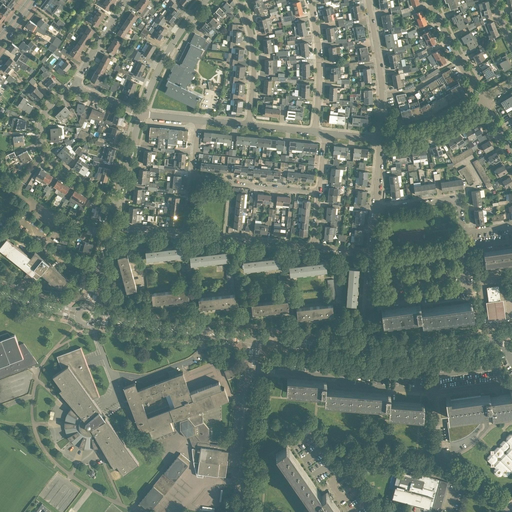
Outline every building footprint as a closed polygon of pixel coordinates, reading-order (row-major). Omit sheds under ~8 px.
[(11,9),(14,3),(10,1),(10,2),(7,0),(5,0),(5,1),(3,0),(0,0),(0,1),(4,4),(11,9)] [(52,16),(61,4),(56,0),(45,0),(40,7),(45,10),(52,16)] [(111,4),(105,0),(101,6),(108,11),(110,7),(111,4)] [(166,10),(175,17),(179,12),(174,8),(176,5),(174,3),(170,0),(168,3),(170,5),(169,7),(166,10)] [(229,12),(235,5),(233,0),(229,4),(226,2),(221,9),(226,14),(226,13),(232,18),(234,16),(229,12)] [(254,8),(265,4),(264,4),(262,0),(256,0),(251,2),(254,8)] [(459,0),(453,0),(447,2),(450,9),(459,6),(460,9),(468,6),(466,3),(466,2),(459,5),(458,2),(460,1),(459,0)] [(0,12),(1,13),(2,12),(0,11),(0,7),(2,9),(1,11),(6,15),(11,9),(4,4),(0,1),(0,12)] [(380,9),(390,7),(391,7),(390,1),(386,2),(386,1),(379,3),(380,9)] [(146,7),(140,2),(138,5),(137,4),(135,7),(141,12),(140,14),(144,18),(148,12),(150,10),(146,7)] [(289,3),(290,10),(301,8),(299,2),(293,3),(292,2),(289,3)] [(478,4),(480,11),(489,9),(487,2),(478,4)] [(265,4),(254,8),(256,14),(267,10),(265,4)] [(351,13),(360,11),(359,5),(349,7),(351,13)] [(222,17),(226,14),(221,9),(219,7),(213,14),(218,18),(220,20),(221,21),(223,18),(222,17)] [(330,8),(328,8),(325,8),(325,9),(322,10),(323,16),(330,14),(331,14),(334,14),(333,7),(330,8)] [(290,10),(292,15),(292,17),(302,14),(301,8),(290,10)] [(491,16),(489,9),(480,11),(481,18),(491,16)] [(94,16),(100,20),(102,18),(103,18),(105,15),(98,10),(94,16)] [(171,22),(175,17),(166,10),(162,15),(160,14),(157,17),(158,18),(164,22),(167,19),(171,22)] [(361,18),(360,11),(351,13),(352,20),(355,19),(361,18)] [(417,20),(424,17),(421,11),(411,15),(412,19),(416,17),(417,20)] [(128,17),(134,22),(138,17),(131,12),(128,17)] [(325,22),(335,20),(337,20),(335,13),(334,14),(331,14),(330,14),(323,16),(325,22)] [(463,15),(460,16),(459,14),(452,17),(454,23),(456,22),(465,18),(463,15)] [(100,20),(94,16),(90,22),(97,27),(100,23),(99,22),(100,20)] [(134,22),(128,17),(124,23),(131,27),(134,22)] [(426,24),(424,17),(417,20),(418,24),(415,25),(416,28),(426,24)] [(207,24),(212,29),(214,27),(216,28),(219,24),(213,18),(207,24)] [(258,21),(259,27),(267,25),(270,24),(272,24),(270,18),(268,18),(258,21)] [(466,18),(465,18),(456,22),(459,30),(465,27),(467,26),(468,29),(476,25),(475,24),(474,22),(469,25),(468,24),(469,23),(466,18)] [(48,28),(50,26),(41,19),(37,24),(43,29),(46,26),(48,28)] [(394,20),(393,20),(390,21),(383,22),(384,29),(391,28),(391,25),(395,25),(394,20)] [(46,31),(30,21),(25,26),(34,31),(35,29),(44,34),(46,31)] [(50,25),(59,32),(62,28),(60,26),(56,23),(54,21),(50,25)] [(487,32),(496,28),(493,21),(484,25),(485,28),(486,32),(487,32)] [(131,27),(124,23),(121,28),(127,32),(131,27)] [(212,29),(207,24),(205,23),(199,29),(204,34),(207,32),(208,33),(212,29)] [(157,31),(163,34),(167,29),(158,24),(157,26),(159,27),(157,31)] [(233,31),(232,36),(241,37),(242,31),(236,31),(237,25),(230,24),(229,27),(229,30),(233,31)] [(270,24),(267,25),(259,27),(261,33),(272,31),(270,24)] [(353,30),(354,34),(364,32),(362,26),(352,28),(352,31),(353,30)] [(88,27),(85,32),(91,36),(95,31),(88,27)] [(123,37),(127,32),(121,28),(117,33),(123,37)] [(150,32),(144,28),(141,33),(145,35),(147,36),(150,32)] [(163,34),(157,31),(153,28),(150,33),(152,34),(151,34),(159,40),(163,34)] [(294,30),(295,34),(295,37),(306,35),(305,28),(295,30),(294,30)] [(496,28),(487,32),(488,36),(489,39),(498,35),(496,28)] [(429,31),(423,34),(426,40),(432,37),(429,31)] [(87,42),(91,36),(85,32),(81,37),(78,35),(78,36),(87,42)] [(364,32),(354,34),(355,40),(355,42),(358,41),(358,40),(365,39),(364,32)] [(464,43),(466,42),(474,38),(470,32),(461,38),(464,43)] [(385,35),(386,42),(397,40),(396,33),(395,34),(392,34),(385,35)] [(201,49),(205,40),(194,34),(190,44),(188,43),(178,61),(182,62),(181,64),(193,70),(202,50),(201,49)] [(226,41),(227,41),(227,44),(235,45),(235,42),(241,43),(241,37),(232,36),(227,35),(226,41)] [(87,42),(78,36),(75,40),(78,42),(77,43),(84,47),(87,42)] [(58,47),(62,41),(57,37),(53,44),(58,47)] [(111,44),(118,48),(122,42),(114,37),(112,41),(113,42),(111,44)] [(435,43),(432,37),(426,40),(423,41),(420,43),(421,46),(424,44),(425,45),(427,43),(428,46),(435,43)] [(474,38),(466,42),(470,49),(478,45),(474,38)] [(401,40),(397,40),(386,42),(387,48),(394,47),(394,49),(397,49),(397,50),(404,49),(411,48),(410,43),(409,43),(408,45),(404,45),(404,46),(402,46),(401,40)] [(26,52),(30,55),(37,46),(31,41),(28,45),(23,41),(19,46),(26,52)] [(143,47),(152,52),(156,47),(147,42),(145,44),(143,47)] [(18,47),(12,43),(8,49),(14,54),(17,50),(22,54),(17,62),(18,62),(18,65),(17,66),(25,71),(29,66),(26,64),(29,58),(31,55),(30,55),(26,52),(18,47)] [(58,47),(53,44),(51,43),(47,49),(53,53),(54,52),(56,50),(58,47)] [(71,46),(71,47),(73,48),(80,53),(81,52),(84,47),(77,43),(75,48),(74,47),(73,48),(71,46)] [(118,48),(111,44),(110,47),(109,46),(107,50),(114,54),(118,48)] [(152,52),(143,47),(142,50),(140,52),(141,53),(149,58),(152,52)] [(357,51),(357,55),(367,54),(366,47),(356,49),(356,51),(357,51)] [(483,47),(480,49),(478,49),(480,52),(473,56),(477,63),(484,59),(482,55),(487,53),(483,47)] [(80,53),(73,48),(69,54),(77,59),(80,53)] [(139,57),(141,53),(140,52),(132,48),(130,52),(139,57)] [(416,58),(427,52),(425,49),(415,55),(416,58)] [(442,56),(438,50),(430,55),(431,57),(434,56),(436,59),(442,56)] [(417,61),(428,55),(427,52),(416,58),(415,58),(417,61)] [(237,62),(237,59),(243,60),(243,55),(235,54),(229,53),(228,58),(227,58),(226,61),(229,62),(237,62)] [(399,54),(399,53),(398,54),(388,55),(389,62),(400,60),(399,54)] [(101,60),(108,64),(111,58),(104,54),(101,60)] [(367,54),(357,55),(358,59),(357,59),(358,62),(368,60),(367,54)] [(504,70),(511,66),(506,60),(508,59),(506,55),(502,58),(504,61),(499,63),(500,64),(498,65),(500,69),(502,68),(502,69),(503,69),(504,70)] [(434,68),(446,62),(442,56),(436,59),(433,61),(435,64),(433,66),(434,68)] [(12,68),(16,62),(10,57),(6,63),(12,68)] [(62,60),(58,64),(61,66),(66,71),(71,65),(66,60),(64,62),(62,60)] [(101,60),(98,66),(105,69),(108,64),(101,60)] [(133,66),(143,71),(145,65),(136,60),(133,66)] [(400,66),(400,67),(402,67),(401,60),(400,60),(389,62),(391,68),(400,66)] [(12,68),(6,63),(1,68),(7,73),(12,68)] [(193,93),(188,91),(186,87),(188,83),(190,84),(194,76),(184,71),(185,69),(176,64),(174,65),(171,71),(172,72),(166,85),(168,86),(165,92),(194,106),(197,100),(199,101),(201,97),(197,95),(196,92),(193,93)] [(105,69),(98,66),(96,71),(103,75),(105,69)] [(140,76),(143,71),(133,66),(130,72),(140,76)] [(482,71),(486,79),(490,77),(491,78),(495,76),(489,66),(482,71)] [(404,79),(403,73),(408,72),(418,71),(417,67),(412,68),(410,68),(401,70),(398,70),(398,74),(392,75),(393,81),(404,79)] [(438,68),(426,75),(428,78),(440,71),(438,68)] [(453,74),(450,69),(442,74),(443,76),(442,76),(444,79),(453,74)] [(56,83),(51,78),(49,76),(51,74),(47,70),(44,72),(42,74),(45,77),(38,83),(43,88),(44,86),(47,88),(48,87),(50,88),(56,83)] [(103,75),(96,71),(95,71),(91,78),(92,79),(90,81),(94,83),(97,85),(98,84),(108,90),(110,86),(100,81),(103,75)] [(244,77),(244,72),(235,71),(235,77),(231,76),(230,79),(238,80),(238,77),(244,77)] [(371,81),(370,74),(363,75),(360,76),(361,79),(360,80),(360,82),(358,82),(358,86),(364,86),(364,82),(371,81)] [(464,93),(453,74),(444,79),(446,83),(448,86),(455,98),(464,93)] [(124,85),(125,86),(134,89),(137,83),(130,81),(132,77),(127,75),(125,81),(125,82),(124,85)] [(444,84),(446,83),(444,79),(442,76),(435,81),(448,103),(455,98),(448,86),(446,87),(444,84)] [(244,89),(244,84),(237,83),(238,80),(230,79),(226,79),(226,81),(229,81),(230,81),(230,82),(236,83),(235,88),(244,89)] [(393,81),(394,88),(404,86),(403,80),(404,79),(393,81)] [(441,107),(448,103),(435,81),(428,85),(441,107)] [(433,112),(441,107),(428,85),(420,90),(433,112)] [(132,95),(134,89),(125,86),(124,89),(123,89),(122,91),(132,95)] [(36,87),(31,92),(30,92),(27,95),(33,101),(36,98),(38,100),(43,95),(36,87)] [(244,89),(235,88),(234,94),(230,93),(230,96),(237,97),(237,94),(243,95),(244,89)] [(426,116),(433,112),(420,90),(418,91),(423,101),(418,104),(422,116),(425,115),(426,116)] [(28,101),(25,98),(26,97),(22,93),(20,95),(23,98),(18,105),(29,113),(33,107),(27,103),(28,101)] [(395,95),(395,96),(403,121),(413,119),(406,97),(405,93),(395,95)] [(418,104),(417,99),(414,95),(406,97),(413,119),(422,116),(418,104)] [(237,100),(237,97),(230,96),(230,100),(234,100),(233,105),(230,105),(242,106),(243,101),(237,100)] [(505,109),(511,106),(507,99),(501,103),(505,109)] [(87,113),(83,112),(84,105),(78,104),(77,111),(78,111),(77,113),(78,115),(81,115),(80,117),(79,122),(81,127),(82,127),(87,113)] [(242,106),(230,105),(230,110),(228,110),(228,113),(235,114),(236,111),(241,112),(242,106)] [(272,116),(273,105),(265,105),(265,108),(264,115),(272,116)] [(65,106),(60,111),(67,118),(70,115),(72,118),(75,115),(73,110),(70,111),(70,112),(65,106)] [(294,118),(295,107),(291,107),(288,107),(287,118),(294,118)] [(303,108),(302,108),(299,108),(299,109),(295,109),(296,107),(295,107),(294,118),(302,119),(303,108)] [(94,121),(94,122),(98,111),(92,109),(88,120),(90,121),(91,119),(95,121),(94,121)] [(67,118),(60,111),(56,116),(61,121),(61,120),(64,123),(66,121),(63,118),(65,116),(67,118)] [(94,122),(98,123),(100,119),(102,120),(104,114),(98,111),(94,122)] [(336,123),(337,113),(333,112),(333,111),(330,111),(329,122),(336,123)] [(336,123),(343,123),(345,112),(338,112),(338,113),(337,113),(336,123)] [(359,125),(360,116),(356,115),(356,114),(353,113),(352,124),(359,125)] [(105,121),(104,123),(110,124),(110,122),(122,124),(124,118),(114,115),(113,119),(111,118),(110,121),(105,120),(105,121)] [(360,116),(359,125),(366,126),(367,115),(364,115),(364,116),(360,115),(360,116)] [(18,119),(14,118),(13,126),(16,127),(16,128),(20,129),(20,128),(24,129),(26,121),(18,119)] [(471,128),(475,135),(482,132),(477,124),(471,128)] [(121,130),(109,127),(109,129),(112,130),(111,134),(119,136),(121,130)] [(150,127),(150,130),(148,143),(158,144),(158,137),(160,128),(150,127)] [(158,144),(157,148),(161,148),(166,149),(167,149),(167,145),(169,132),(169,128),(160,128),(158,137),(158,144)] [(178,138),(178,129),(169,128),(169,132),(167,145),(167,149),(174,149),(175,150),(176,146),(177,146),(178,138)] [(472,142),(477,138),(476,137),(475,135),(471,128),(465,131),(469,139),(466,140),(468,143),(471,148),(474,146),(472,142)] [(178,129),(178,138),(187,139),(188,130),(178,129)] [(79,133),(78,137),(81,139),(86,141),(89,134),(80,130),(79,133)] [(119,136),(111,134),(110,138),(107,137),(106,140),(117,143),(119,136)] [(24,135),(13,137),(14,146),(25,145),(24,135)] [(453,138),(457,145),(463,142),(459,135),(453,138)] [(187,139),(178,138),(177,146),(186,147),(187,139)] [(451,149),(457,145),(453,138),(447,142),(451,149)] [(296,149),(297,142),(289,141),(288,152),(291,152),(291,149),(296,149)] [(485,152),(493,148),(489,141),(481,145),(485,152)] [(69,151),(70,150),(65,146),(58,154),(63,159),(69,152),(69,151)] [(106,147),(104,146),(103,152),(114,155),(116,149),(106,147)] [(339,166),(340,157),(340,154),(339,154),(340,146),(334,146),(333,157),(335,157),(335,159),(333,159),(332,165),(339,166)] [(434,156),(435,156),(442,154),(441,150),(440,150),(438,146),(432,148),(434,156)] [(361,148),(353,148),(352,159),(359,159),(361,148)] [(418,150),(420,158),(420,162),(427,161),(427,157),(425,149),(418,150)] [(18,155),(16,157),(14,152),(4,156),(6,161),(13,158),(16,163),(18,161),(21,165),(23,163),(32,159),(27,150),(18,155)] [(412,160),(420,158),(418,150),(411,151),(412,160)] [(69,152),(63,159),(67,163),(75,155),(73,153),(72,154),(69,152)] [(114,155),(103,152),(101,159),(112,162),(114,155)] [(173,160),(184,161),(185,153),(175,152),(175,156),(173,156),(173,160)] [(400,161),(407,160),(405,152),(398,153),(400,161)] [(393,162),(395,162),(396,170),(391,170),(391,173),(392,173),(401,172),(400,161),(398,153),(391,154),(393,162)] [(495,163),(500,160),(496,153),(488,157),(492,163),(494,162),(495,163)] [(207,163),(207,170),(213,171),(214,164),(215,160),(215,155),(212,155),(212,159),(212,164),(207,163)] [(478,160),(479,162),(480,164),(481,165),(484,164),(483,161),(486,159),(484,156),(478,160)] [(79,171),(85,163),(84,162),(85,162),(81,160),(82,160),(80,158),(73,167),(79,171)] [(241,165),(240,174),(246,175),(248,159),(246,159),(245,163),(244,166),(241,165)] [(99,167),(98,172),(102,173),(108,175),(110,169),(104,167),(105,163),(97,162),(96,166),(99,167)] [(88,165),(85,163),(79,171),(85,174),(88,169),(91,171),(92,171),(93,165),(91,163),(90,165),(88,164),(88,165)] [(503,165),(496,169),(497,172),(495,174),(497,178),(502,175),(507,172),(503,165)] [(339,176),(339,170),(345,170),(345,167),(336,166),(336,169),(331,168),(330,175),(339,176)] [(294,169),(288,168),(288,169),(286,179),(293,180),(294,173),(294,169)] [(366,179),(367,172),(364,172),(364,169),(358,168),(356,168),(356,171),(358,171),(357,178),(358,178),(366,179)] [(41,182),(47,173),(41,169),(37,176),(35,179),(41,182)] [(102,181),(103,180),(107,182),(108,175),(102,173),(98,172),(97,179),(100,180),(100,181),(102,181)] [(401,175),(401,172),(392,173),(392,176),(389,176),(390,184),(398,182),(397,175),(401,175)] [(53,177),(47,173),(41,182),(45,185),(47,182),(49,183),(53,177)] [(338,182),(339,176),(330,175),(330,181),(335,182),(334,185),(340,186),(340,182),(338,182)] [(511,180),(510,177),(505,180),(502,182),(506,188),(509,187),(510,188),(511,187),(511,180)] [(360,188),(364,188),(365,185),(366,179),(358,178),(358,184),(355,184),(355,187),(360,188)] [(487,188),(493,185),(492,184),(491,182),(489,179),(484,182),(486,185),(485,185),(487,188)] [(57,194),(64,184),(58,180),(54,187),(57,189),(54,192),(57,194)] [(462,180),(454,181),(456,189),(463,188),(462,180)] [(449,190),(456,189),(454,181),(447,182),(449,190)] [(391,190),(399,189),(398,182),(390,184),(391,190)] [(441,191),(449,190),(447,182),(440,183),(441,191)] [(427,184),(428,193),(436,192),(434,183),(427,184)] [(70,187),(64,184),(57,194),(57,195),(63,198),(61,201),(64,202),(66,198),(64,196),(70,187)] [(329,194),(336,195),(337,189),(340,189),(340,186),(334,185),(334,188),(329,188),(329,194)] [(414,194),(422,193),(420,185),(413,186),(414,194)] [(364,191),(364,188),(360,188),(355,187),(354,191),(356,191),(355,197),(357,197),(365,198),(365,191),(364,191)] [(400,196),(399,189),(391,190),(392,197),(400,196)] [(472,199),(480,198),(479,190),(471,192),(472,199)] [(70,197),(69,200),(70,200),(69,200),(71,201),(75,204),(76,201),(81,194),(75,191),(70,197)] [(81,194),(76,201),(82,205),(87,198),(81,194)] [(260,207),(260,203),(264,203),(264,195),(258,194),(256,207),(260,207)] [(336,201),(336,195),(329,194),(328,201),(332,201),(332,204),(339,205),(339,202),(336,201)] [(354,203),(353,207),(360,207),(360,204),(364,205),(365,198),(357,197),(357,203),(354,203)] [(481,205),(480,198),(472,199),(473,206),(481,205)] [(89,200),(85,206),(88,208),(90,205),(93,207),(95,207),(93,216),(100,218),(101,214),(100,214),(102,208),(98,207),(98,205),(96,205),(92,202),(89,200)] [(297,201),(294,201),(294,207),(297,207),(302,208),(310,208),(310,201),(307,201),(303,200),(302,204),(297,203),(297,201)] [(247,209),(243,208),(244,202),(236,201),(236,208),(247,209)] [(334,214),(335,208),(338,209),(339,205),(332,204),(332,208),(327,207),(327,214),(334,214)] [(353,207),(353,210),(353,214),(353,215),(354,215),(354,217),(356,217),(364,218),(365,211),(359,210),(360,207),(353,207)] [(475,218),(483,217),(482,209),(474,211),(475,218)] [(140,222),(140,215),(129,214),(128,221),(140,222)] [(298,217),(301,217),(300,222),(308,223),(309,216),(298,214),(298,217)] [(334,214),(327,214),(326,220),(331,220),(330,224),(337,225),(337,221),(334,221),(334,214)] [(265,225),(261,225),(260,233),(267,234),(268,230),(270,230),(271,221),(272,215),(269,215),(268,220),(265,223),(265,225)] [(352,226),(362,227),(362,224),(363,224),(364,218),(356,217),(355,221),(353,220),(352,226)] [(484,224),(483,217),(475,218),(476,225),(484,224)] [(242,222),(234,222),(233,229),(237,229),(241,230),(242,222)] [(281,224),(274,223),(273,235),(280,235),(280,227),(281,224)] [(326,227),(325,233),(333,234),(336,234),(336,228),(337,225),(330,224),(330,227),(326,227)] [(87,232),(87,234),(85,233),(83,237),(90,238),(91,234),(96,235),(98,227),(89,225),(87,232)] [(362,230),(362,227),(352,226),(351,233),(355,233),(354,236),(362,237),(363,230),(362,230)] [(26,274),(30,277),(32,279),(34,276),(37,279),(41,274),(49,280),(48,281),(51,284),(52,283),(61,290),(69,280),(35,252),(31,257),(14,243),(7,238),(0,246),(0,249),(28,272),(26,274)] [(85,242),(83,241),(82,244),(80,244),(79,251),(90,254),(90,251),(91,251),(93,244),(85,242)] [(164,249),(165,258),(183,256),(182,247),(164,249)] [(511,248),(484,252),(485,266),(490,265),(490,266),(494,265),(498,264),(498,265),(503,264),(503,263),(507,263),(511,263),(511,262),(511,248)] [(164,249),(156,250),(146,251),(147,260),(165,258),(164,249)] [(226,251),(216,253),(208,253),(209,263),(227,261),(226,251)] [(191,265),(209,263),(208,253),(190,255),(191,265)] [(117,257),(122,274),(132,272),(127,254),(117,257)] [(279,257),(261,259),(262,268),(280,266),(279,257)] [(262,268),(261,259),(243,261),(243,262),(242,262),(242,265),(243,265),(244,270),(262,268)] [(307,264),(308,273),(326,271),(325,262),(307,264)] [(289,266),(290,274),(290,275),(308,273),(307,264),(289,266)] [(349,268),(348,286),(357,287),(358,269),(349,268)] [(137,289),(132,272),(122,274),(127,292),(137,289)] [(357,287),(348,286),(346,304),(356,305),(357,287)] [(488,298),(489,303),(500,301),(498,286),(487,288),(488,298)] [(188,290),(170,292),(171,302),(189,300),(188,290)] [(171,302),(170,292),(152,294),(153,304),(171,302)] [(235,294),(217,297),(218,306),(236,304),(235,294)] [(200,308),(218,306),(217,297),(199,299),(199,305),(198,305),(199,308),(200,308)] [(269,302),(270,312),(288,310),(287,300),(269,302)] [(252,314),(270,312),(269,302),(251,304),(252,314)] [(421,318),(422,323),(473,316),(472,303),(421,310),(420,306),(420,307),(420,305),(381,310),(383,323),(421,318)] [(333,305),(314,307),(316,317),(334,315),(333,305)] [(297,319),(316,317),(314,307),(296,309),(297,319)] [(0,335),(0,377),(33,365),(34,365),(38,364),(23,343),(18,345),(15,335),(10,336),(7,333),(6,333),(0,335)] [(73,407),(71,408),(71,409),(72,409),(69,413),(68,412),(66,417),(65,422),(66,422),(66,427),(65,427),(66,432),(68,437),(69,436),(71,439),(72,440),(71,441),(75,444),(79,447),(79,446),(84,447),(84,448),(89,449),(94,448),(94,447),(98,446),(98,447),(101,445),(110,460),(114,467),(117,465),(123,474),(139,463),(105,417),(104,418),(102,416),(100,413),(102,412),(93,399),(99,397),(89,370),(83,355),(81,347),(57,356),(62,370),(53,376),(62,388),(59,390),(61,393),(73,407)] [(224,370),(227,379),(235,376),(233,372),(237,371),(235,367),(232,368),(224,370)] [(172,378),(172,377),(137,390),(135,384),(135,383),(123,387),(129,401),(130,404),(140,432),(149,429),(151,435),(152,437),(153,437),(173,429),(170,419),(173,417),(174,420),(180,418),(181,421),(180,421),(180,423),(180,430),(186,438),(189,437),(192,445),(193,448),(192,448),(192,451),(192,454),(192,456),(193,456),(193,457),(193,459),(193,460),(193,461),(194,463),(194,464),(194,466),(194,467),(194,468),(195,469),(195,470),(195,472),(196,473),(196,474),(196,475),(197,476),(203,477),(203,474),(223,476),(224,470),(225,470),(225,469),(226,468),(226,467),(226,466),(227,465),(227,464),(228,460),(227,460),(228,451),(226,451),(227,446),(209,444),(209,429),(203,422),(202,408),(213,404),(228,399),(229,399),(224,387),(223,388),(224,389),(222,389),(219,382),(191,392),(190,393),(183,372),(175,375),(175,377),(174,378),(172,378)] [(287,379),(286,393),(316,395),(319,395),(321,395),(320,403),(380,407),(384,408),(384,415),(393,416),(393,415),(397,415),(396,416),(423,418),(424,404),(421,404),(420,404),(398,402),(397,404),(389,403),(385,403),(386,389),(334,385),(333,391),(325,391),(321,391),(322,381),(287,379)] [(510,394),(495,396),(489,397),(489,394),(450,399),(450,397),(445,397),(448,418),(487,412),(486,407),(490,406),(491,414),(511,411),(511,390),(510,391),(510,394)] [(450,441),(453,441),(454,440),(456,440),(457,440),(458,439),(460,439),(461,438),(463,437),(464,437),(465,436),(466,435),(468,435),(469,434),(470,433),(471,432),(472,431),(473,430),(475,429),(476,428),(477,427),(478,426),(478,424),(479,423),(480,422),(481,421),(482,419),(482,418),(483,417),(447,422),(450,441)] [(511,434),(509,434),(506,438),(506,441),(503,441),(500,444),(500,447),(497,447),(494,451),(490,451),(491,454),(487,457),(488,460),(491,464),(491,467),(494,467),(496,468),(494,470),(494,473),(498,476),(501,476),(502,475),(504,476),(507,476),(510,473),(511,472),(511,434)] [(315,500),(318,504),(323,511),(339,511),(329,496),(331,495),(329,491),(327,493),(326,493),(321,496),(287,446),(276,454),(278,458),(310,504),(315,500)] [(188,464),(190,461),(180,453),(178,456),(177,456),(167,468),(164,472),(165,472),(164,473),(164,472),(153,485),(153,486),(137,505),(145,511),(148,511),(163,494),(164,495),(175,482),(174,481),(174,480),(175,481),(183,470),(188,465),(187,464),(188,464)] [(434,511),(439,511),(448,482),(422,475),(421,478),(417,477),(418,476),(410,474),(410,475),(406,474),(406,473),(402,472),(399,486),(397,486),(396,487),(395,487),(392,498),(424,507),(424,509),(427,510),(434,511)]
